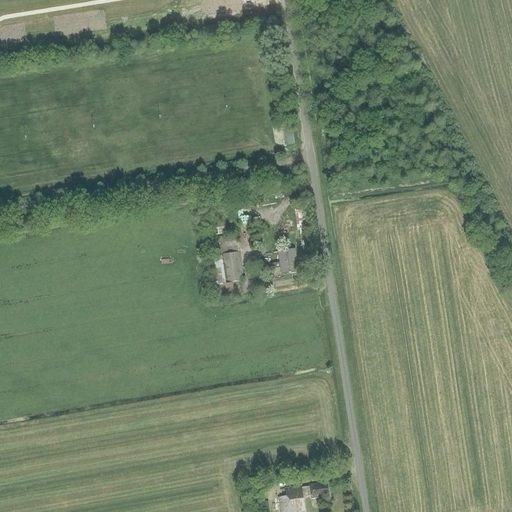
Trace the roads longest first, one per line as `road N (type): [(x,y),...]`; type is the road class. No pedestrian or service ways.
road 1 (unclassified): [(366,511),(287,0)]
road 2 (track): [(311,154),(0,209)]
